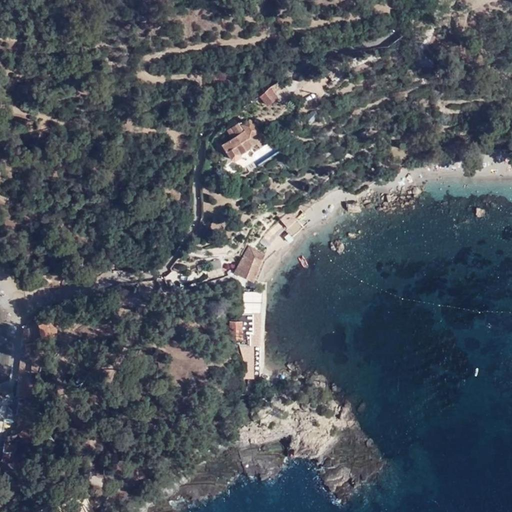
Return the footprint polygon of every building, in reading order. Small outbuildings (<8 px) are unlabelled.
[(275,98),(268,88),(259,96),(263,101),(266,105),(275,98)] [(237,134),(222,143),(232,159),(234,159),(239,156),(240,154),(251,147),(254,151),(272,140),(264,128),(257,132),(258,129),(254,123),(252,121),(251,120),(249,120),(244,123),(242,120),(232,127),(237,134)] [(297,220),(289,211),(284,215),(291,217),(296,221),(297,220)] [(288,228),(296,221),(291,217),(284,215),(279,218),(288,228)] [(298,222),(297,222),(286,231),(292,238),(304,228),(299,222),(298,222)] [(253,279),(265,251),(262,249),(261,251),(255,248),(254,249),(249,246),(235,272),(253,279)] [(211,269),(219,267),(218,264),(221,263),(220,259),(209,262),(211,269)] [(225,267),(207,273),(209,279),(223,274),(222,271),(225,270),(225,267)] [(199,274),(197,268),(185,272),(187,278),(199,274)] [(228,320),(228,337),(237,337),(238,360),(239,360),(238,344),(239,327),(239,323),(240,317),(240,312),(238,313),(237,320),(228,320)] [(238,344),(239,360),(242,360),(242,367),(243,367),(243,377),(250,377),(251,367),(250,367),(250,358),(251,358),(252,344),(256,344),(259,312),(250,312),(249,324),(239,323),(239,327),(238,344)] [(240,312),(240,317),(239,323),(249,324),(250,312),(240,312)] [(197,329),(197,317),(197,315),(177,316),(176,331),(197,331),(197,329)] [(51,325),(28,331),(31,344),(39,342),(39,344),(55,340),(51,325)] [(28,331),(23,332),(22,334),(24,346),(31,344),(28,331)] [(43,359),(39,344),(23,348),(26,363),(30,362),(33,376),(39,375),(43,359)] [(26,364),(18,363),(16,379),(20,379),(19,380),(25,381),(26,364)] [(35,389),(18,387),(17,399),(34,401),(35,389)] [(9,441),(4,442),(5,445),(9,445),(19,442),(21,448),(39,435),(34,428),(30,424),(23,431),(27,424),(27,418),(35,418),(35,411),(32,412),(33,402),(22,401),(22,409),(17,409),(16,417),(18,418),(16,434),(10,434),(9,441)] [(30,424),(34,428),(35,418),(27,418),(27,424),(23,431),(30,424)] [(14,458),(15,449),(2,446),(1,461),(7,462),(8,456),(14,458)]
